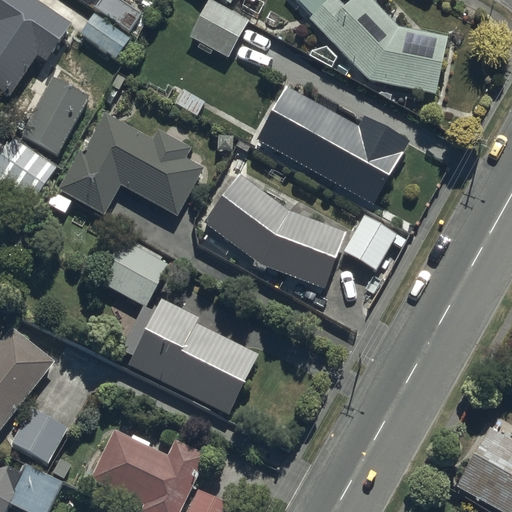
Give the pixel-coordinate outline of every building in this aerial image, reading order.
[(0,0),(0,91),(3,94),(32,50),(46,59),(70,24),(33,0),(0,0)] [(123,0),(100,0),(78,36),(120,61),(148,15),(123,0)] [(207,0),(187,36),(226,59),(247,21),(209,0),(207,0)] [(226,0),(246,11),(253,0),(226,0)] [(343,0),(292,0),(370,82),(434,93),(444,35),(397,27),(371,0),(347,0),(345,1),(343,0)] [(20,133),(57,154),(90,98),(53,77),(20,133)] [(287,86),(256,140),(374,206),(411,141),(363,114),(356,125),(287,86)] [(103,112),(59,189),(104,214),(122,184),(177,215),(204,169),(103,112)] [(0,155),(0,182),(33,204),(57,168),(11,138),(0,155)] [(238,173),(204,222),(260,264),(324,289),(346,232),(288,210),(238,173)] [(365,219),(345,251),(376,270),(396,238),(365,219)] [(98,279),(143,305),(165,266),(120,240),(98,279)] [(156,306),(128,365),(229,415),(258,356),(156,306)] [(0,338),(0,425),(53,359),(11,325),(0,338)] [(33,410),(15,446),(47,463),(66,428),(33,410)] [(87,483),(149,511),(177,511),(205,454),(174,439),(167,454),(113,428),(87,483)] [(511,511),(511,444),(484,429),(453,487),(500,511),(511,511)] [(0,511),(7,511),(8,511),(10,511),(51,511),(60,495),(0,463),(0,511)] [(202,495),(193,511),(230,511),(232,509),(202,495)]
